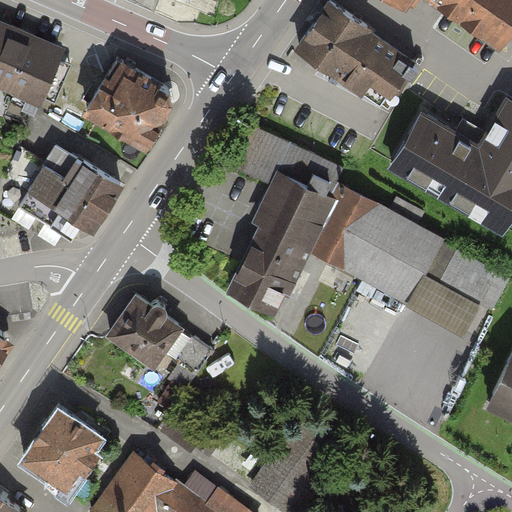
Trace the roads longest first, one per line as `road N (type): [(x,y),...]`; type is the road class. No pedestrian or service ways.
road 1 (residential): [(124,234),(481,485)]
road 2 (tertiary): [(124,234),(232,78)]
road 3 (residential): [(232,78),(65,0)]
road 4 (tertiary): [(0,413),(90,283)]
